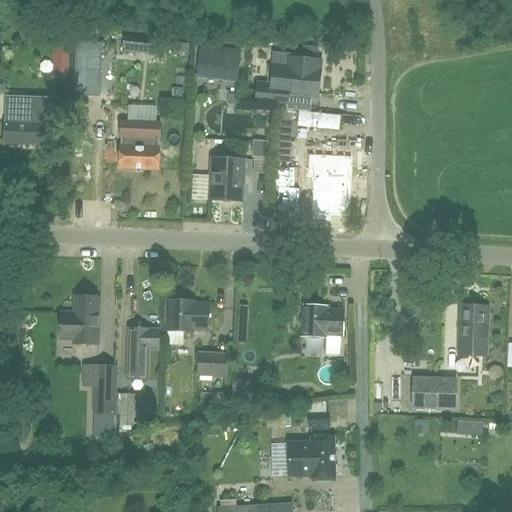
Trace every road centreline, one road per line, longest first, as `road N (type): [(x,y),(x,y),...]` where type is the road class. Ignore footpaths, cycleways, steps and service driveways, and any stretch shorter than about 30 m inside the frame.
road 1 (unclassified): [(375,250),(0,233)]
road 2 (unclassified): [(375,250),(372,0)]
road 3 (unclassified): [(511,257),(375,250)]
